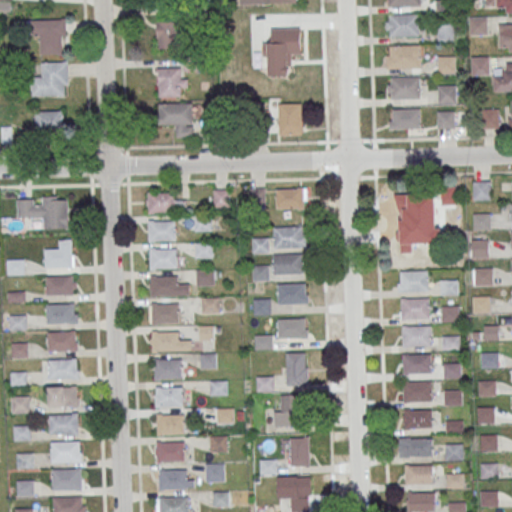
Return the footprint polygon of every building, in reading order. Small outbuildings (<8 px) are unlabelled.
[(10,0),(0,0),(0,11),(10,12),(10,0)] [(511,0),(488,0),(488,4),(496,4),(496,12),(511,11),(511,0)] [(389,14),(420,13),(420,35),(390,36),(389,14)] [(469,18),(487,17),(487,32),(470,33),(469,18)] [(32,20),(65,19),(66,35),(62,35),(63,52),(40,53),(40,34),(33,34),(32,20)] [(158,47),(180,47),(180,21),(158,21),(158,47)] [(498,24),(511,23),(511,50),(509,51),(508,46),(499,47),(498,24)] [(270,28),(300,27),(301,54),(291,54),(291,65),(288,65),(288,73),(268,74),(268,56),(263,56),(262,42),(271,42),(270,28)] [(389,45),(420,44),(421,66),(390,66),(389,45)] [(438,56),(455,55),(455,71),(438,72),(438,56)] [(471,57),(489,56),(489,71),(472,72),(471,57)] [(32,95),(67,95),(67,62),(42,62),(42,73),(32,73),(32,95)] [(511,62),(504,62),(504,70),(493,70),(493,90),(511,90),(511,62)] [(159,96),(185,97),(185,77),(182,77),(182,68),(159,67),(159,96)] [(391,77),(422,76),(422,97),(392,98),(391,77)] [(438,85),(455,84),(456,103),(438,103),(438,85)] [(193,136),(193,102),(159,102),(159,125),(175,125),(175,136),(193,136)] [(303,134),(303,102),(278,102),(278,134),(303,134)] [(392,109),(420,108),(421,127),(390,128),(389,120),(392,120),(392,109)] [(481,109),(498,109),(499,127),(481,127),(481,109)] [(63,110),(35,111),(35,131),(64,131),(63,110)] [(437,111),(454,110),(455,125),(437,126),(437,111)] [(473,181),(490,180),(490,198),(473,199),(473,181)] [(306,208),(307,188),(276,187),(276,207),(306,208)] [(213,207),(229,207),(229,189),(213,189),(213,207)] [(176,192),(147,192),(147,211),(187,211),(187,201),(176,201),(176,192)] [(17,198),(17,217),(43,216),(44,228),(68,227),(67,199),(57,199),(57,195),(42,196),(43,204),(34,204),(33,198),(17,198)] [(432,241),(432,200),(413,200),(413,224),(404,224),(404,241),(432,241)] [(194,214),(211,213),(212,230),(194,230),(194,214)] [(473,213),(490,213),(490,229),(473,230),(473,213)] [(148,219),(149,241),(155,241),(155,240),(176,240),(176,220),(154,220),(154,219),(148,219)] [(274,227),(302,226),(303,234),(308,234),(308,246),(274,247),(274,227)] [(252,237),(269,237),(269,252),(252,253),(252,237)] [(44,248),(45,267),(74,266),(74,254),(72,254),(71,238),(64,238),(64,239),(59,239),(59,248),(44,248)] [(471,239),(488,239),(489,256),(472,257),(471,239)] [(195,242),(212,242),(213,257),(195,257),(195,242)] [(150,247),(150,269),(156,269),(156,268),(177,268),(177,248),(155,248),(155,247),(150,247)] [(273,254),(274,274),(304,273),(304,253),(273,254)] [(7,259),(24,259),(24,274),(8,274),(7,259)] [(252,265),(269,264),(270,280),(253,281),(252,265)] [(475,268),(492,268),(493,283),(475,284),(475,268)] [(196,269),(214,269),(214,284),(196,285),(196,269)] [(400,271),(427,270),(428,290),(398,291),(398,282),(401,282),(400,271)] [(151,275),(151,297),(157,297),(157,295),(190,294),(190,283),(178,284),(178,275),(157,276),(157,274),(151,275)] [(46,276),(73,275),(73,281),(76,281),(76,287),(73,288),(73,293),(46,294),(46,276)] [(440,279),(458,279),(458,294),(441,294),(440,279)] [(278,284),(305,283),(306,294),(309,294),(309,302),(278,303),(278,284)] [(202,297),(220,296),(220,312),(202,312),(202,297)] [(401,297),(401,319),(407,319),(407,317),(429,317),(428,297),(407,298),(407,296),(401,297)] [(473,296),(490,296),(491,311),(473,311),(473,296)] [(254,299),(270,298),(271,314),(254,314),(254,299)] [(46,304),(47,323),(78,322),(78,313),(74,313),(74,302),(46,304)] [(151,302),(152,324),(158,324),(158,323),(179,323),(179,303),(157,303),(157,302),(151,302)] [(441,305),(459,305),(459,320),(441,321),(441,305)] [(10,314),(26,314),(26,329),(10,329),(10,314)] [(278,318),(305,318),(306,328),(309,328),(309,337),(278,338),(278,318)] [(402,324),(403,346),(409,346),(409,345),(430,344),(430,325),(408,325),(408,324),(402,324)] [(199,325),(214,325),(214,340),(199,340),(199,325)] [(484,325),(500,325),(500,340),(484,340),(484,325)] [(152,330),(152,352),(158,352),(158,351),(192,350),(191,339),(179,339),(179,331),(158,331),(158,330),(152,330)] [(47,331),(75,331),(75,342),(77,342),(77,350),(48,351),(47,331)] [(255,334),(272,334),(273,349),(256,349),(255,334)] [(442,335),(460,335),(461,349),(443,349),(442,335)] [(12,342),(28,341),(28,356),(12,357),(12,342)] [(200,353),(216,352),(217,367),(201,368),(200,353)] [(286,352),(306,352),(306,366),(308,366),(308,384),(287,384),(286,352)] [(403,353),(403,374),(409,374),(409,373),(431,372),(430,353),(409,354),(409,352),(403,353)] [(481,352),(499,352),(499,367),(481,368),(481,352)] [(154,357),(154,380),(160,379),(160,378),(182,378),(181,358),(160,359),(160,357),(154,357)] [(49,359),(76,358),(77,369),(79,369),(79,377),(49,378),(49,359)] [(444,363),(460,362),(461,376),(444,377),(444,363)] [(10,371),(26,371),(27,385),(11,386),(10,371)] [(257,376),(273,375),(274,390),(258,391),(257,376)] [(210,380),(227,379),(227,394),(210,395),(210,380)] [(403,379),(404,402),(410,402),(410,400),(431,400),(431,380),(409,381),(409,379),(403,379)] [(479,381),(496,380),(496,395),(479,396),(479,381)] [(48,386),(48,405),(77,404),(77,385),(48,386)] [(155,385),(156,408),(162,407),(162,406),(183,406),(183,386),(161,387),(161,385),(155,385)] [(445,390),(462,389),(462,404),(446,404),(445,390)] [(274,406),(274,425),(301,425),(301,394),(282,394),(282,406),(274,406)] [(12,396),(29,395),(29,411),(12,412),(12,396)] [(217,407),(233,407),(233,422),(217,422),(217,407)] [(477,407),(495,407),(495,422),(477,423),(477,407)] [(404,408),(405,428),(411,428),(411,427),(432,427),(431,409),(410,410),(410,408),(404,408)] [(49,414),(49,433),(78,432),(78,413),(49,414)] [(157,413),(157,435),(163,435),(163,433),(185,433),(184,413),(163,414),(163,413),(157,413)] [(14,425),(30,425),(30,439),(14,440),(14,425)] [(480,435),(498,434),(498,449),(480,450),(480,435)] [(210,436),(227,435),(227,450),(210,451),(210,436)] [(310,466),(310,437),(290,437),(290,466),(310,466)] [(404,437),(405,457),(411,457),(411,455),(432,455),(431,438),(410,438),(410,437),(404,437)] [(51,441),(80,440),(80,451),(82,451),(82,460),(51,461),(51,441)] [(156,441),(157,463),(163,463),(163,462),(184,462),(184,442),(162,442),(162,441),(156,441)] [(446,444),(463,444),(463,458),(446,459),(446,444)] [(17,453),(33,452),(34,467),(17,468),(17,453)] [(260,459),(277,458),(278,473),(261,474),(260,459)] [(206,463),(224,462),(225,480),(206,481),(206,463)] [(481,463),(498,462),(499,477),(481,478),(481,463)] [(404,463),(404,485),(410,485),(410,484),(432,484),(431,464),(410,464),(410,463),(404,463)] [(52,468),(81,468),(82,489),(52,490),(52,468)] [(159,468),(159,490),(165,490),(165,489),(187,489),(186,469),(165,470),(165,468),(159,468)] [(447,473),(464,472),(465,487),(448,487),(447,473)] [(311,475),(278,475),(278,498),(290,498),(290,511),(311,511),(311,475)] [(17,480),(34,479),(34,494),(17,495),(17,480)] [(407,490),(408,511),(414,511),(435,510),(435,491),(413,491),(413,490),(407,490)] [(481,491),(498,490),(498,505),(481,506),(481,491)] [(212,491),(228,491),(229,505),(213,506),(212,491)] [(53,511),(53,497),(82,496),(82,505),(85,505),(85,511),(53,511)] [(160,496),(160,511),(187,511),(187,496),(166,497),(166,496),(160,496)] [(448,511),(448,501),(465,500),(465,511),(448,511)]
